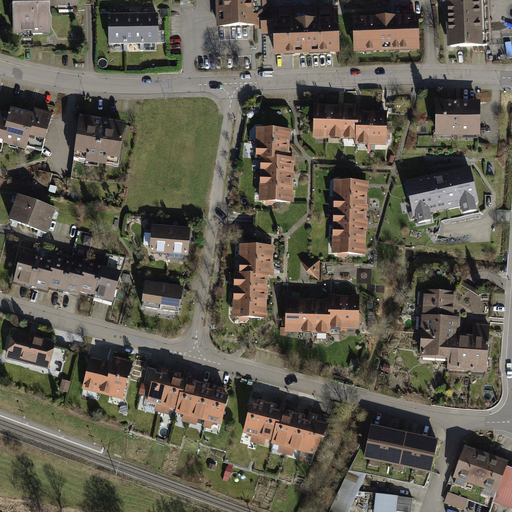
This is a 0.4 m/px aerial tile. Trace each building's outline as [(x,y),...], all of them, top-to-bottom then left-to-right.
[(12,0),(12,37),(54,38),(55,10),(80,10),(80,0),(12,0)] [(217,0),(219,26),(257,25),(257,11),(266,10),(265,0),(217,0)] [(485,0),(444,0),(445,3),(450,2),(452,47),(488,45),(485,0)] [(338,52),(337,14),(336,14),(336,8),(266,10),(257,11),(257,25),(257,26),(260,26),(263,26),(263,34),(269,34),(275,33),(276,54),(338,52)] [(159,15),(109,16),(110,46),(160,46),(159,15)] [(422,15),(356,18),(358,53),(423,50),(422,15)] [(482,104),(437,103),(437,137),(482,138),(482,104)] [(364,106),(317,107),(318,140),(362,139),(362,146),(389,145),(389,114),(365,114),(364,106)] [(0,137),(11,141),(10,145),(30,150),(33,136),(50,140),(57,113),(36,108),(34,114),(14,109),(12,114),(0,110),(0,137)] [(131,125),(85,117),(78,154),(124,162),(131,125)] [(291,130),(259,129),(258,159),(263,159),(262,202),(296,203),(297,157),(291,157),(291,130)] [(472,167),(405,184),(414,219),(417,218),(420,227),(434,223),(432,215),(464,207),(466,215),(478,212),(477,205),(481,204),(472,167)] [(371,182),(337,181),(335,255),(369,256),(371,182)] [(59,212),(20,198),(11,223),(49,237),(59,212)] [(194,227),(157,225),(155,247),(193,249),(194,227)] [(276,244),(242,244),(242,271),(237,271),(236,315),(269,316),(270,276),(275,276),(276,244)] [(56,264),(24,255),(15,285),(50,295),(52,289),(82,297),(83,293),(115,302),(123,273),(90,264),(89,267),(57,258),(56,264)] [(304,258),(304,277),(323,278),(323,258),(304,258)] [(188,286),(149,282),(147,303),(185,307),(188,286)] [(459,291),(422,290),(421,319),(426,319),(424,359),(453,360),(452,371),(493,373),(494,325),(475,324),(475,336),(463,335),(464,317),(458,317),(459,291)] [(331,299),(289,298),(289,332),(333,332),(333,327),(362,327),(362,295),(331,295),(331,299)] [(55,339),(12,329),(4,357),(47,368),(55,339)] [(112,361),(89,357),(81,389),(121,398),(133,361),(113,355),(112,361)] [(234,390),(160,369),(150,402),(225,424),(234,390)] [(327,420),(255,399),(245,434),(317,454),(327,420)] [(444,440),(377,426),(370,461),(437,475),(444,440)] [(511,466),(511,461),(470,448),(459,480),(502,494),(498,505),(511,509),(511,467),(511,468),(511,466)] [(351,511),(367,473),(351,467),(332,511),(351,511)] [(468,508),(470,497),(449,492),(447,504),(468,508)] [(415,500),(378,496),(376,511),(398,511),(399,510),(414,511),(415,500)]
